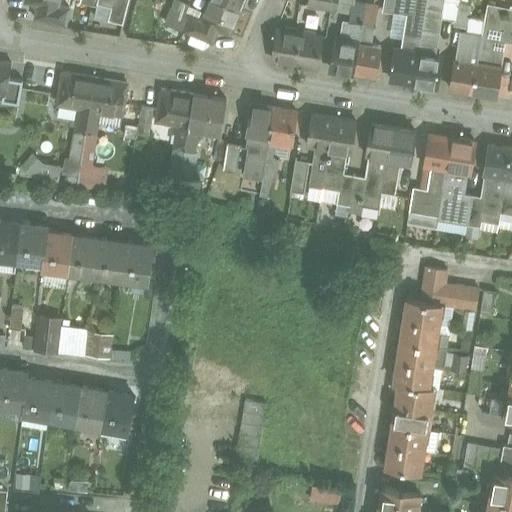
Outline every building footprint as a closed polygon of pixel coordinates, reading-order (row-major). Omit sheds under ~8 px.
[(27,0),(28,0),(41,3),(38,17),(67,23),(71,7),(60,5),(60,0),(27,0)] [(129,0),(99,0),(99,2),(114,6),(110,19),(124,23),(129,0)] [(188,4),(177,0),(173,0),(165,22),(186,29),(191,15),(184,12),(188,4)] [(240,6),(223,0),(208,0),(201,19),(191,15),(186,29),(213,39),(218,26),(231,31),(240,6)] [(354,0),(337,0),(337,7),(350,10),(352,2),(354,2),(354,0)] [(397,0),(385,0),(384,9),(396,11),(397,0)] [(397,0),(396,11),(407,13),(411,14),(412,0),(397,0)] [(413,0),(411,14),(407,13),(401,48),(420,51),(428,0),(413,0)] [(444,0),(428,0),(420,51),(435,53),(438,32),(440,32),(442,16),(444,0)] [(444,0),(442,16),(456,19),(455,23),(459,0),(444,0)] [(473,3),(461,0),(456,23),(469,26),(473,3)] [(354,2),(352,2),(350,10),(349,19),(345,19),(343,32),(347,33),(346,39),(361,41),(367,5),(354,2)] [(511,6),(490,3),(484,34),(479,61),(474,91),(497,95),(501,66),(502,67),(507,40),(511,41),(511,6)] [(378,7),(367,5),(361,41),(367,42),(370,25),(375,26),(378,7)] [(323,34),(279,27),(274,58),(318,65),(323,34)] [(484,34),(464,31),(460,58),(479,61),(484,34)] [(346,39),(337,37),(332,68),(356,71),(361,41),(346,39)] [(367,42),(361,41),(356,71),(377,75),(382,45),(367,42)] [(401,48),(397,47),(392,78),(415,81),(420,51),(401,48)] [(435,53),(420,51),(415,81),(437,86),(443,54),(435,53)] [(460,58),(456,57),(451,87),(474,91),(479,61),(460,58)] [(11,62),(0,60),(0,93),(6,95),(11,62)] [(96,77),(63,71),(58,102),(79,106),(75,129),(87,131),(96,77)] [(128,82),(96,77),(87,131),(98,132),(102,109),(123,113),(128,82)] [(195,93),(162,88),(157,118),(179,122),(175,145),(186,147),(195,93)] [(226,99),(195,93),(186,147),(196,149),(200,126),(221,130),(226,99)] [(142,104),(131,103),(126,133),(137,135),(142,104)] [(276,106),(253,103),(249,134),(252,135),(271,138),(276,107),(276,106)] [(298,111),(276,107),(271,138),(266,164),(279,166),(281,155),(277,154),(279,139),(293,141),(298,111)] [(335,117),(313,113),(308,144),(318,145),(311,185),(323,187),(330,148),(335,117)] [(357,120),(335,117),(330,148),(349,151),(351,151),(357,120)] [(394,127),(372,123),(366,155),(371,156),(367,176),(368,176),(363,204),(380,207),(383,192),(389,159),(394,127)] [(417,130),(394,127),(389,159),(402,161),(411,163),(417,130)] [(98,132),(87,131),(83,156),(93,158),(98,132)] [(454,136),(432,133),(426,165),(433,166),(448,168),(454,136)] [(271,138),(252,135),(246,170),(265,174),(266,164),(271,138)] [(440,217),(440,219),(457,222),(462,195),(466,170),(471,171),(476,140),(454,136),(448,168),(440,217)] [(243,143),(230,141),(225,167),(239,169),(243,143)] [(511,151),(511,146),(490,142),(485,173),(508,177),(511,151)] [(349,151),(330,148),(323,187),(340,190),(343,172),(345,172),(349,151)] [(24,173),(59,178),(62,160),(27,155),(24,173)] [(93,158),(83,156),(81,168),(91,170),(93,158)] [(311,160),(297,157),(292,188),(306,191),(311,160)] [(402,161),(389,159),(383,192),(396,195),(402,161)] [(448,168),(433,166),(429,189),(426,188),(422,214),(440,217),(448,168)] [(345,172),(343,172),(340,190),(337,204),(351,206),(356,174),(345,172)] [(508,177),(485,173),(484,175),(487,176),(485,196),(481,218),(500,221),(502,212),(508,177)] [(367,176),(356,174),(351,206),(350,211),(361,213),(363,204),(368,176),(367,176)] [(511,177),(508,177),(502,212),(511,213),(511,177)] [(426,188),(415,186),(410,212),(422,214),(426,188)] [(485,196),(474,194),(474,197),(470,223),(480,225),(481,218),(485,196)] [(474,197),(462,195),(457,222),(470,223),(474,197)] [(22,224),(0,221),(0,257),(18,260),(22,224)] [(49,228),(22,224),(18,260),(45,262),(48,231),(49,228)] [(75,234),(48,231),(45,262),(44,266),(70,270),(75,234)] [(102,238),(75,234),(70,270),(97,274),(102,238)] [(128,241),(102,238),(97,274),(123,277),(128,241)] [(155,245),(128,241),(123,277),(150,281),(155,245)] [(449,268),(427,265),(426,277),(447,280),(449,268)] [(44,284),(63,282),(62,269),(43,270),(44,284)] [(447,280),(426,277),(424,287),(445,291),(446,282),(447,280)] [(457,283),(446,282),(445,291),(443,302),(444,302),(454,304),(457,283)] [(468,285),(457,283),(454,304),(465,306),(468,285)] [(480,287),(468,285),(465,306),(477,308),(480,287)] [(445,291),(424,287),(422,299),(443,302),(445,291)] [(497,290),(485,288),(481,311),(493,313),(497,290)] [(422,299),(409,297),(406,318),(440,323),(444,302),(443,302),(422,299)] [(25,305),(13,304),(10,327),(21,329),(25,305)] [(59,352),(62,325),(64,316),(39,312),(36,334),(34,348),(59,352)] [(440,323),(406,318),(402,339),(447,346),(448,346),(448,342),(449,334),(438,333),(440,323)] [(88,329),(62,325),(59,352),(84,355),(88,329)] [(113,334),(90,330),(86,353),(110,357),(113,334)] [(36,334),(25,333),(23,347),(34,348),(36,334)] [(447,346),(402,339),(399,360),(433,365),(444,366),(447,346)] [(433,365),(399,360),(396,381),(400,382),(401,381),(430,386),(430,385),(433,365)] [(485,369),(473,367),(469,391),(481,393),(485,369)] [(28,372),(2,369),(0,390),(0,404),(25,407),(27,377),(28,372)] [(56,382),(27,377),(25,407),(24,413),(50,417),(56,382)] [(430,386),(401,381),(400,382),(397,402),(431,407),(435,386),(430,385),(430,386)] [(82,386),(56,382),(50,417),(76,422),(82,386)] [(108,390),(82,386),(76,422),(102,426),(108,390)] [(267,401),(269,391),(247,388),(245,397),(267,401)] [(136,395),(108,390),(102,426),(130,431),(136,395)] [(268,402),(246,398),(235,466),(257,470),(268,402)] [(431,407),(397,402),(394,423),(428,428),(431,407)] [(428,428),(394,423),(391,443),(425,449),(428,428)] [(504,447),(469,440),(465,464),(497,470),(500,470),(504,447)] [(425,449),(391,443),(387,465),(421,470),(425,449)] [(511,443),(509,443),(505,443),(504,447),(500,470),(511,472),(511,443)] [(511,511),(511,472),(500,470),(497,470),(489,511),(511,511)] [(423,478),(399,475),(397,487),(421,490),(423,478)] [(313,483),(310,497),(334,501),(337,487),(313,483)] [(397,487),(384,485),(379,511),(417,511),(421,490),(397,487)]
